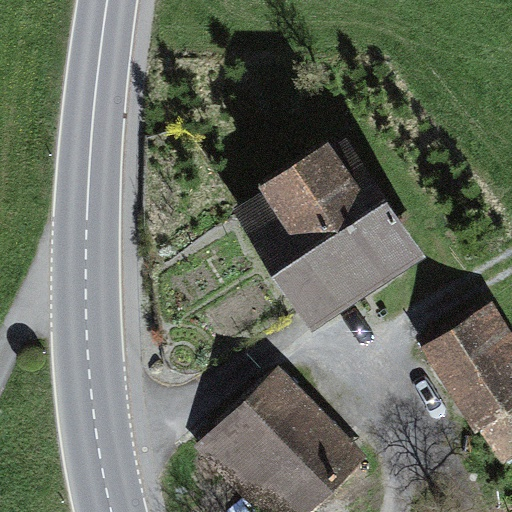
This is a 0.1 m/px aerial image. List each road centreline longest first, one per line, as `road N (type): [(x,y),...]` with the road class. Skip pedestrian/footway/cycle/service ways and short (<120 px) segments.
road 1 (tertiary): [(107,0),(83,265),(89,426),(112,511)]
road 2 (track): [(511,274),(468,306),(331,356),(270,357),(133,423),(89,426)]
